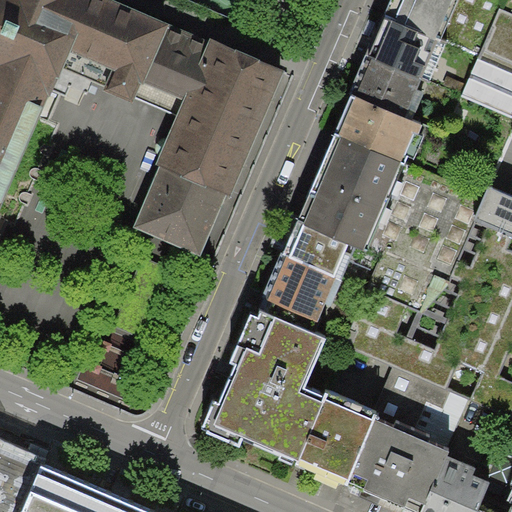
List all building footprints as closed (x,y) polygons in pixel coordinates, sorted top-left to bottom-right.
[(134,227),(196,253),(216,207),(214,206),(220,191),(225,193),(278,72),(210,43),(208,48),(98,0),(0,0),(0,192),(44,90),(47,92),(57,69),(103,89),(103,90),(129,102),(137,84),(184,105),(158,164),(163,166),(157,181),(154,180),(153,182),(155,182),(149,195),(148,195),(134,227)] [(498,11),(502,0),(390,0),(382,18),(434,39),(478,58),(498,11)] [(511,0),(502,0),(498,11),(511,16),(511,0)] [(511,16),(498,11),(478,58),(460,97),(511,119),(511,129),(482,199),(446,284),(419,313),(366,291),(342,346),(391,368),(448,392),(507,418),(509,414),(510,414),(511,410),(511,16)] [(434,39),(382,18),(370,46),(365,56),(417,79),(434,39)] [(417,79),(365,56),(353,86),(349,96),(400,118),(417,79)] [(340,116),(332,134),(332,135),(402,165),(419,126),(400,118),(349,96),(348,95),(340,116)] [(402,165),(332,135),(307,192),(296,219),(346,241),(381,256),(366,291),(419,313),(446,284),(482,199),(402,165)] [(281,254),(331,276),(346,241),(296,219),(286,242),(281,254)] [(257,310),(258,310),(312,333),(318,318),(314,317),(331,276),(281,254),(269,283),(257,310)] [(323,338),(312,333),(258,310),(240,351),(233,348),(227,361),(233,363),(226,378),(216,401),(211,399),(206,412),(213,415),(207,429),(205,428),(204,430),(237,444),(240,438),(278,454),(280,451),(296,458),(322,395),(302,386),(323,338)] [(412,429),(424,402),(441,409),(448,392),(391,368),(373,412),(344,482),(359,488),(356,495),(366,499),(374,503),(377,496),(413,511),(418,511),(442,456),(445,449),(425,441),(427,436),(412,429)] [(296,458),(294,461),(314,469),(343,482),(344,482),(373,412),(324,391),(322,395),(296,458)] [(0,447),(0,511),(18,511),(39,465),(0,447)] [(472,511),(475,506),(485,483),(469,475),(472,469),(442,456),(418,511),(472,511)] [(39,465),(18,511),(149,511),(106,493),(39,465)]
